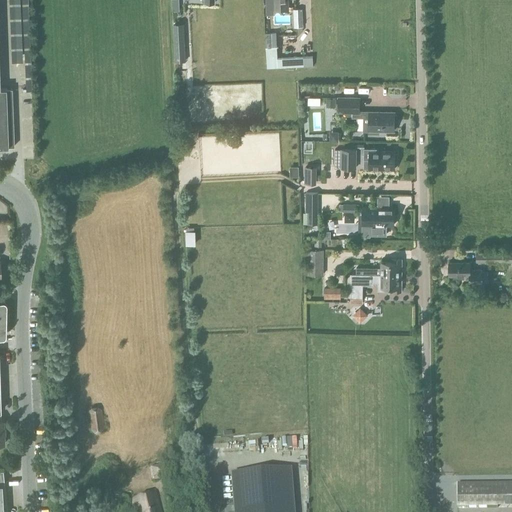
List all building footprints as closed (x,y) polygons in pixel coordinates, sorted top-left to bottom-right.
[(272,0),(273,10),(288,9),(287,0),(272,0)] [(301,9),(293,9),(293,26),(302,26),(301,9)] [(184,24),(174,25),(174,43),(184,42),(184,24)] [(275,33),(266,34),(268,68),(303,67),(303,59),(277,61),(275,33)] [(0,146),(14,146),(12,89),(0,88),(0,146)] [(323,134),(324,97),(299,96),(298,133),(323,134)] [(360,112),(360,97),(338,97),(338,112),(360,112)] [(395,115),(395,112),(365,111),(364,131),(396,131),(396,121),(397,120),(397,116),(397,115),(395,115)] [(329,131),(329,142),(338,142),(339,132),(329,131)] [(177,157),(189,157),(189,134),(177,134),(177,157)] [(330,166),(342,167),(342,149),(331,149),(330,166)] [(394,169),(395,151),(363,151),(363,164),(369,164),(369,169),(394,169)] [(355,169),(355,153),(343,153),(342,169),(355,169)] [(318,224),(318,193),(306,193),(306,224),(318,224)] [(397,226),(397,209),(370,209),(370,210),(363,209),(363,234),(386,234),(386,226),(397,226)] [(308,274),(320,274),(320,250),(309,250),(308,274)] [(511,260),(511,253),(474,254),(475,262),(511,260)] [(357,274),(398,275),(398,271),(401,271),(402,259),(391,259),(391,262),(381,262),(381,268),(357,267),(357,274)] [(470,270),(470,264),(470,263),(452,263),(453,276),(470,276),(470,284),(482,284),(482,270),(470,270)] [(380,287),(398,288),(398,275),(357,274),(352,274),(351,299),(363,299),(364,287),(374,287),(374,281),(381,281),(380,287)] [(341,298),(341,289),(325,288),(324,298),(341,298)] [(359,321),(366,311),(358,305),(351,315),(359,321)] [(91,407),(88,411),(91,428),(95,431),(101,431),(105,427),(102,409),(98,406),(91,407)] [(273,439),(273,450),(282,450),(282,438),(273,439)] [(162,466),(150,469),(153,481),(165,478),(162,466)] [(293,511),(290,470),(233,474),(235,511),(293,511)] [(511,483),(457,485),(457,508),(511,506),(511,483)] [(134,511),(159,511),(155,494),(131,500),(134,511)]
